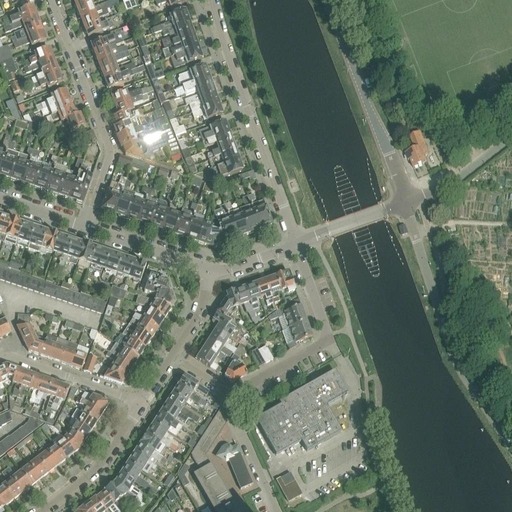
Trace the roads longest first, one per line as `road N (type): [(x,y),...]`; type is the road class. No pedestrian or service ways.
road 1 (unclassified): [(511,447),(451,348),(406,201)]
road 2 (residential): [(295,244),(212,0)]
road 3 (residential): [(85,225),(109,149),(51,0)]
road 4 (unclassified): [(406,201),(325,0)]
road 5 (residential): [(295,244),(328,336),(232,394)]
road 6 (unclassified): [(142,402),(202,309),(211,269)]
road 7 (residential): [(0,358),(142,402)]
road 8 (unclassified): [(45,511),(101,467),(142,402)]
road 9 (residential): [(85,225),(211,269)]
road 10 (residential): [(232,394),(232,415),(276,511)]
road 11 (unclassified): [(406,201),(440,187),(511,135)]
